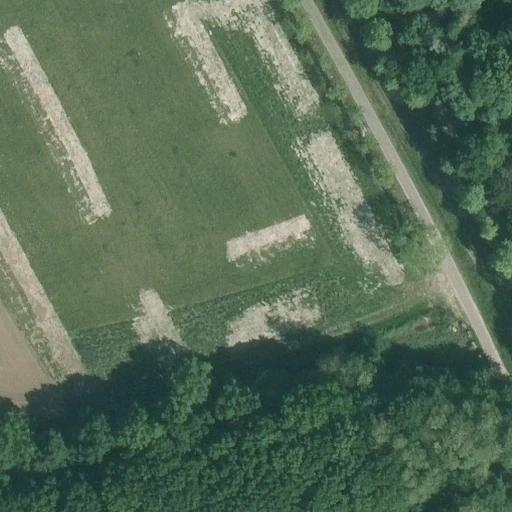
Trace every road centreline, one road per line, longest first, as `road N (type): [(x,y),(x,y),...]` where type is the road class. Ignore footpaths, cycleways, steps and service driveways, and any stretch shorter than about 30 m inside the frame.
road 1 (unclassified): [(511,386),(302,0)]
road 2 (track): [(511,232),(377,0)]
